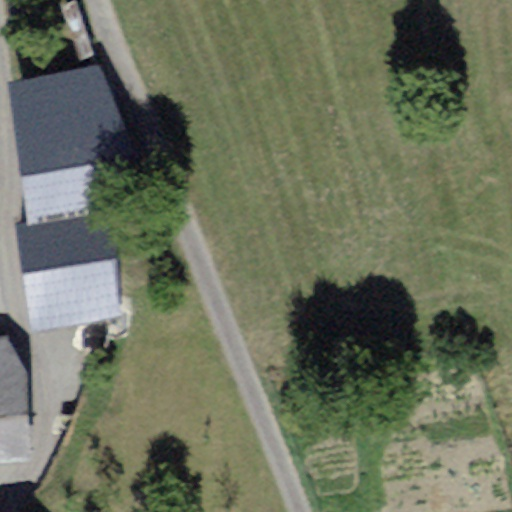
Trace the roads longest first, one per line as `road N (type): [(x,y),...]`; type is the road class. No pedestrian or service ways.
road 1 (residential): [(97,0),(301,511)]
road 2 (residential): [(0,497),(32,461),(51,415),(49,368),(20,317),(11,275),(0,77)]
